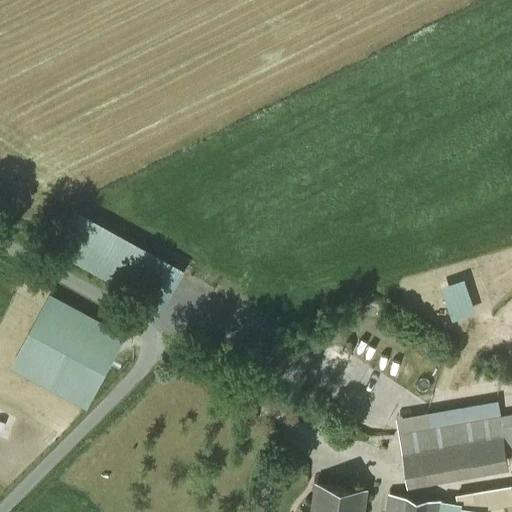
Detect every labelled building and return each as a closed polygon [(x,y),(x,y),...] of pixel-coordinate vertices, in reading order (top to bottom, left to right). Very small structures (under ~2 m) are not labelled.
[(446,282),(457,316),(482,308),(470,274),(446,282)] [(52,294),(14,364),(87,403),(125,333),(52,294)] [(396,415),(399,433),(501,416),(499,398),(396,415)] [(511,414),(501,416),(508,454),(511,453),(511,414)] [(501,416),(399,433),(406,471),(508,454),(501,416)] [(508,454),(406,471),(408,484),(510,467),(508,454)] [(362,511),(366,489),(317,483),(313,511),(362,511)] [(458,501),(460,511),(486,508),(511,503),(511,485),(457,494),(458,501)] [(441,511),(443,499),(391,492),(387,511),(441,511)] [(458,501),(443,499),(441,511),(485,511),(486,508),(460,511),(458,501)]
